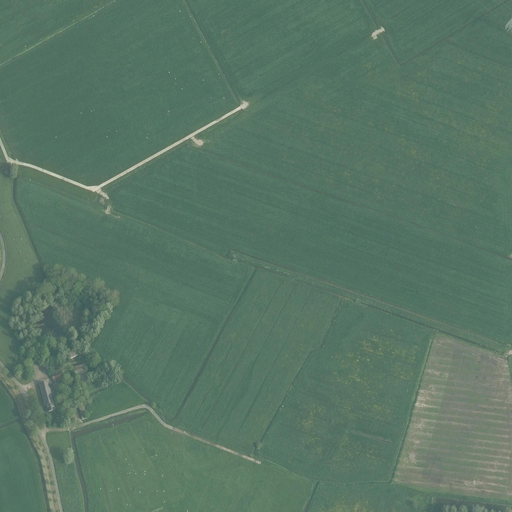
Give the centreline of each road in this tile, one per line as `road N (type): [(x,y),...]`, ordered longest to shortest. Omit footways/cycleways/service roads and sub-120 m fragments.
road 1 (track): [(93,189),(111,205),(105,216),(230,268),(238,255),(511,351)]
road 2 (track): [(382,29),(93,189),(8,159),(0,139)]
road 3 (unclassified): [(61,511),(44,442),(0,362)]
